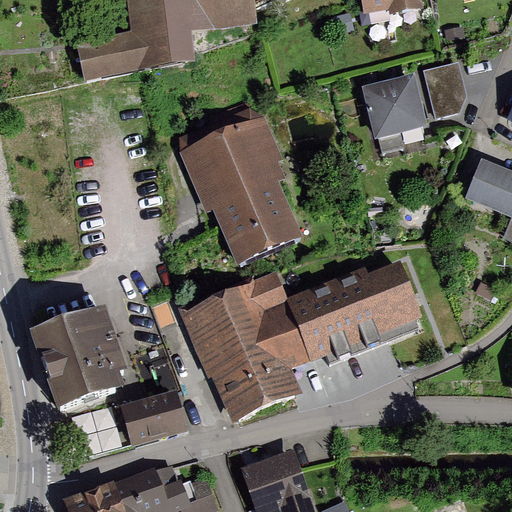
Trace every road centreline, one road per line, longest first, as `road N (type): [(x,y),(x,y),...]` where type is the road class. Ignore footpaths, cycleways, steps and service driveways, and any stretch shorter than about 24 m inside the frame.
road 1 (residential): [(33,483),(272,433),(365,404),(511,412)]
road 2 (tertiary): [(33,483),(0,277)]
